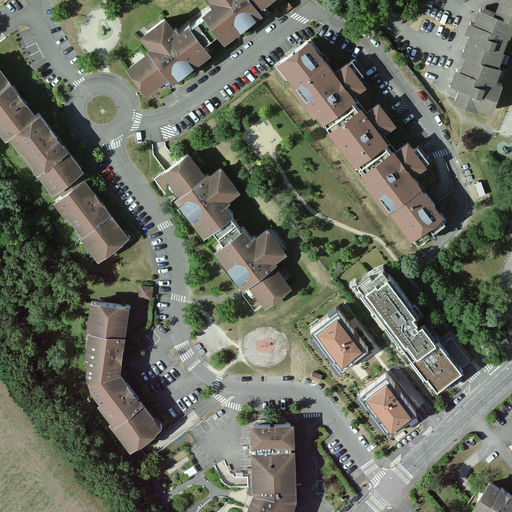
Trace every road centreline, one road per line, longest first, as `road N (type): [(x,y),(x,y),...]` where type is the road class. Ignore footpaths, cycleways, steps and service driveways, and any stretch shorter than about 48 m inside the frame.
road 1 (residential): [(125,118),(175,114),(308,14),(356,35),(446,152),(464,204),(424,270),(502,380)]
road 2 (residential): [(110,133),(174,247),(180,343),(203,377),(231,390),(312,397),(387,490)]
road 3 (residential): [(387,490),(502,380)]
